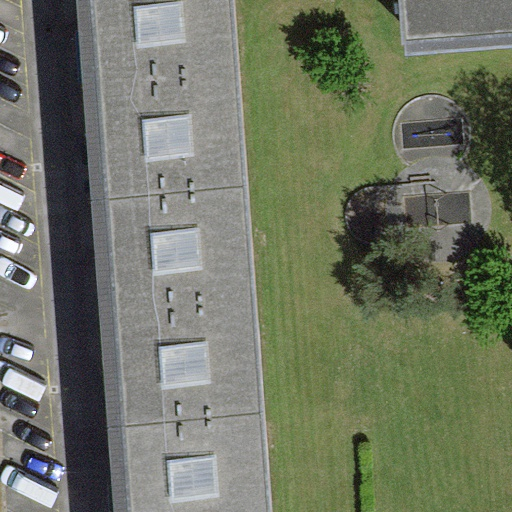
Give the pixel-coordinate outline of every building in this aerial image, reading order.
[(237,0),(95,0),(101,65),(242,55),(237,0)] [(511,2),(511,0),(404,0),(406,11),(511,2)] [(250,167),(242,55),(101,65),(110,177),(250,167)] [(259,281),(250,167),(110,177),(118,292),(259,281)] [(267,395),(259,281),(118,292),(126,405),(267,395)] [(211,511),(275,507),(267,395),(126,405),(133,511),(211,511)]
